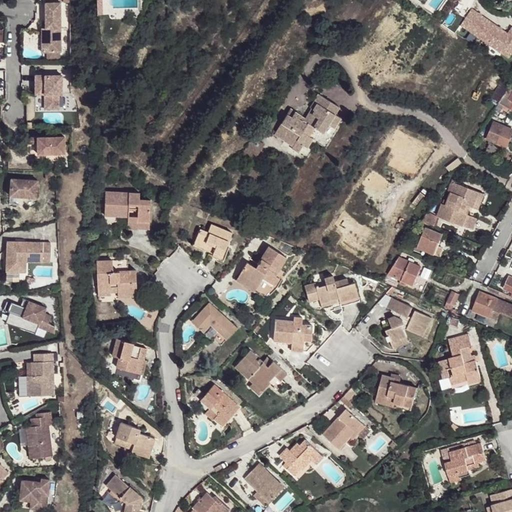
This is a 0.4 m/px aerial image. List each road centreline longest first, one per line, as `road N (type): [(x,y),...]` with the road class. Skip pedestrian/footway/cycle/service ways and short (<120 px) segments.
road 1 (residential): [(175,478),(302,416),(345,368),(327,350)]
road 2 (residential): [(175,478),(167,323),(188,289),(163,264)]
